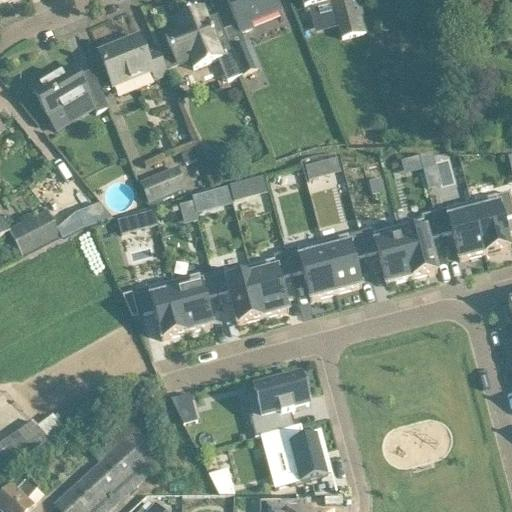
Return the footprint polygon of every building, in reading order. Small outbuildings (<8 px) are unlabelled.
[(0,0),(0,8),(16,0),(0,0)] [(279,11),(274,0),(225,0),(240,35),(252,30),(249,23),(279,11)] [(367,34),(358,0),(301,0),(304,11),(332,4),(341,41),(367,34)] [(170,50),(159,55),(158,55),(162,67),(164,67),(175,62),(176,66),(189,61),(193,72),(220,61),(228,83),(241,78),(231,52),(217,18),(206,22),(202,11),(173,22),(178,33),(165,38),(170,50)] [(168,78),(164,67),(162,67),(158,55),(159,55),(158,53),(146,58),(138,39),(137,39),(138,43),(118,51),(117,47),(98,55),(112,90),(151,75),(154,84),(168,78)] [(246,46),(231,52),(241,78),(256,72),(246,46)] [(377,78),(388,74),(383,59),(372,63),(377,78)] [(108,111),(92,72),(77,78),(72,69),(32,92),(49,120),(85,100),(96,116),(108,111)] [(42,169),(55,187),(74,174),(60,155),(42,169)] [(187,192),(178,169),(140,185),(149,207),(187,192)] [(511,219),(511,211),(508,196),(471,206),(484,257),(510,251),(502,222),(511,219)] [(204,197),(192,200),(192,201),(197,218),(208,215),(204,197)] [(75,216),(57,232),(62,240),(63,242),(82,231),(98,227),(112,222),(101,206),(88,211),(75,216)] [(484,257),(471,206),(433,215),(440,239),(451,236),(459,264),(484,257)] [(47,212),(9,231),(21,260),(62,240),(57,232),(47,212)] [(428,242),(440,239),(433,215),(421,219),(423,223),(397,230),(411,282),(436,275),(428,242)] [(411,282),(397,230),(372,236),(371,232),(359,235),(365,259),(377,256),(386,288),(411,282)] [(361,290),(353,262),(365,259),(359,235),(322,245),(335,297),(361,290)] [(335,297),(322,245),(285,255),(291,278),(303,275),(310,303),(335,297)] [(171,275),(170,253),(145,254),(145,276),(171,275)] [(279,281),(291,278),(285,255),(272,258),(274,263),(249,269),(262,321),(288,314),(279,281)] [(262,321),(249,269),(224,276),(222,271),(210,274),(216,298),(228,295),(237,328),(262,321)] [(205,301),(216,298),(210,274),(173,284),(187,336),(212,329),(205,301)] [(187,336),(173,284),(136,294),(142,318),(154,315),(161,343),(187,336)] [(308,408),(300,379),(253,392),(261,419),(250,422),(255,441),(260,440),(261,440),(295,431),(291,417),(293,416),(292,413),(308,408)] [(55,425),(71,413),(57,395),(41,408),(55,425)] [(189,396),(171,402),(175,411),(192,406),(189,396)] [(110,428),(86,450),(100,467),(54,509),(57,511),(111,511),(153,475),(166,463),(145,440),(153,432),(149,426),(147,427),(132,410),(123,416),(110,428)] [(295,431),(261,440),(265,458),(281,454),(291,488),(328,479),(322,456),(326,454),(320,434),(303,438),(301,429),(295,431)] [(7,441),(0,446),(0,470),(4,475),(25,460),(7,441)] [(234,498),(227,472),(208,477),(219,498),(234,498)] [(30,511),(41,500),(41,497),(38,493),(39,491),(28,481),(15,495),(10,490),(0,500),(0,511),(30,511)] [(256,487),(256,508),(270,509),(270,488),(256,487)]
